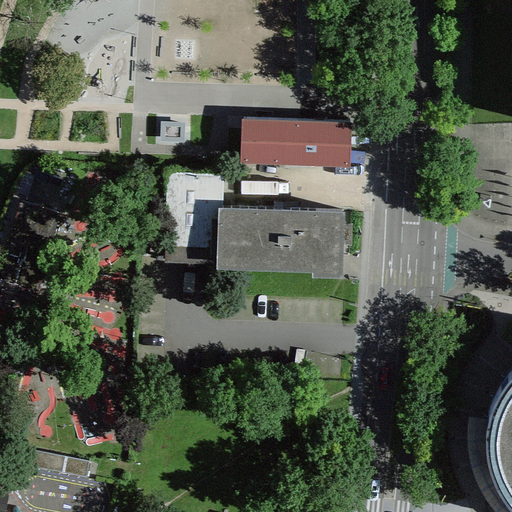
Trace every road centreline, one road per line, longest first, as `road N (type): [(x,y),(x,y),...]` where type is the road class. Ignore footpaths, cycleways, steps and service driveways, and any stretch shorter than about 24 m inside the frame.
road 1 (secondary): [(415,0),(409,245)]
road 2 (secondary): [(404,347),(384,394),(370,511)]
road 3 (secondary): [(402,511),(414,393),(404,347)]
